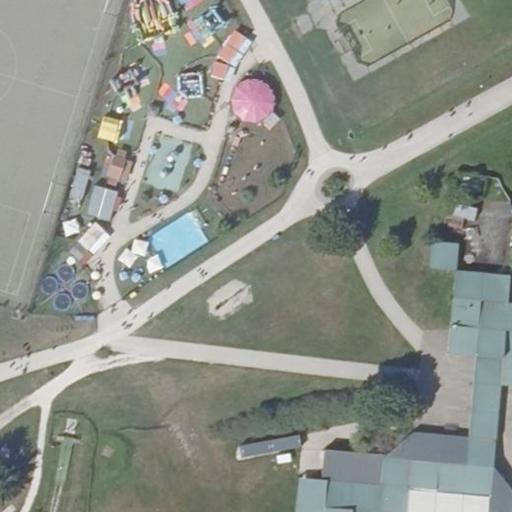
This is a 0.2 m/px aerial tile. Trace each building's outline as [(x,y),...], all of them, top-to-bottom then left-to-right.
[(135,23),(135,43),(166,44),(167,23),(135,23)] [(236,79),(227,114),(266,125),(276,90),(236,79)] [(136,148),(144,119),(95,104),(86,134),(136,148)] [(114,153),(108,179),(124,182),(129,157),(114,153)] [(69,198),(82,203),(94,174),(80,169),(69,198)] [(96,187),(87,215),(110,223),(119,194),(96,187)] [(455,214),(476,219),(479,207),(458,202),(455,214)] [(93,223),(71,253),(82,261),(104,231),(93,223)] [(458,245),(432,243),(430,270),(457,271),(458,245)] [(144,265),(153,282),(166,275),(157,257),(144,265)] [(511,305),(509,305),(510,276),(458,272),(457,300),(454,301),(450,355),(477,357),(475,389),(471,439),(497,441),(498,423),(502,387),(511,387),(511,305)] [(497,441),(471,439),(413,434),(384,460),(382,486),(379,511),(407,511),(410,489),(491,497),(495,470),(497,441)] [(511,511),(511,490),(495,470),(491,497),(490,511),(511,511)] [(379,511),(382,486),(298,479),(295,511),(379,511)]
